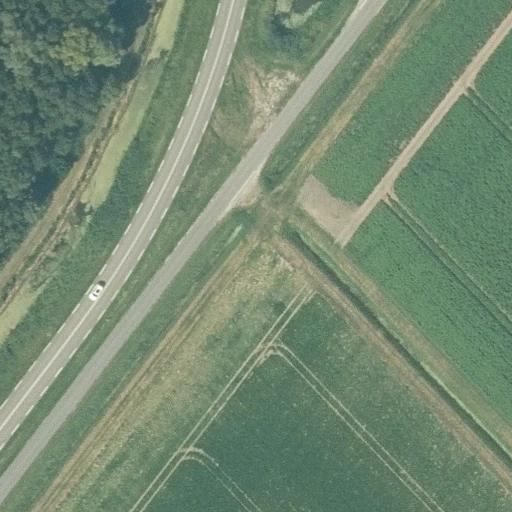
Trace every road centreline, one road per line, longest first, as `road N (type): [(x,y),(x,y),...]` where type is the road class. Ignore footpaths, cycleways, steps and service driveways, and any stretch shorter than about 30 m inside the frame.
road 1 (unclassified): [(0,493),(377,0)]
road 2 (secondary): [(0,432),(139,240),(199,114),(233,0)]
